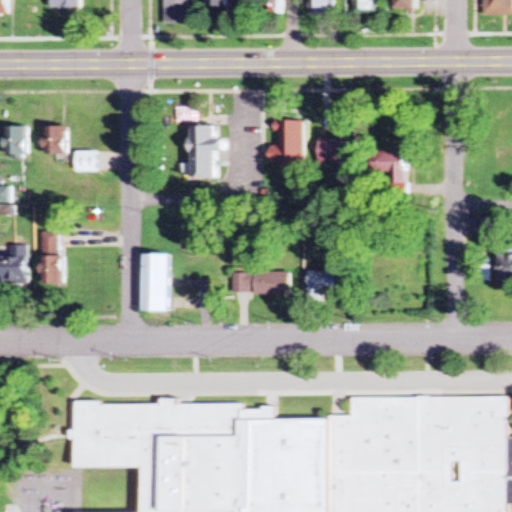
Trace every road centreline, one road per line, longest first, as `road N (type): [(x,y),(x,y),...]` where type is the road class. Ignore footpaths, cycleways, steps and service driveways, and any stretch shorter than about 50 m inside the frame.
road 1 (residential): [(511,338),(0,342)]
road 2 (primary): [(511,61),(0,64)]
road 3 (residential): [(131,342),(130,0)]
road 4 (residential): [(453,338),(453,0)]
